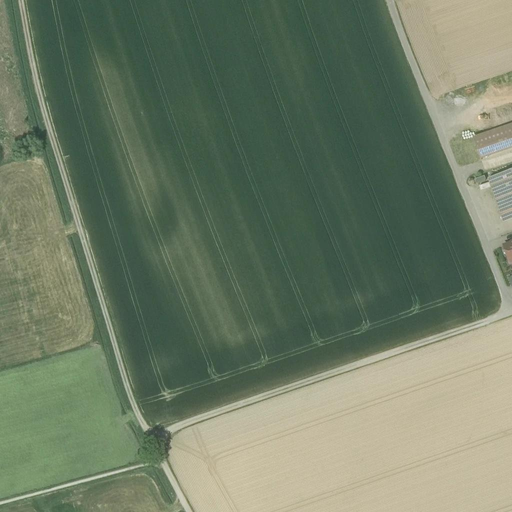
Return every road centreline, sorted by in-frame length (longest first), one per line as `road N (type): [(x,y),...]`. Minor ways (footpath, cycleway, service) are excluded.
road 1 (track): [(20,0),(41,101),(129,396),(161,461)]
road 2 (track): [(147,436),(511,310)]
road 3 (unclassified): [(387,0),(511,310)]
